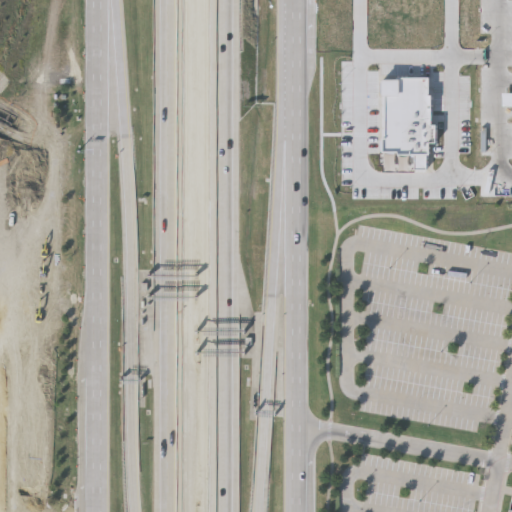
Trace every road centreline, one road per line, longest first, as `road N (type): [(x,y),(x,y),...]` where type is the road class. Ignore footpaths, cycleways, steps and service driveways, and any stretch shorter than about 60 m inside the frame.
road 1 (motorway): [(115,0),(132,215),(139,511)]
road 2 (secondary): [(102,0),(97,511)]
road 3 (motorway): [(229,511),(225,0)]
road 4 (motorway): [(167,0),(168,511)]
road 5 (secondary): [(296,511),(296,0)]
road 6 (motorway): [(261,511),(296,67)]
